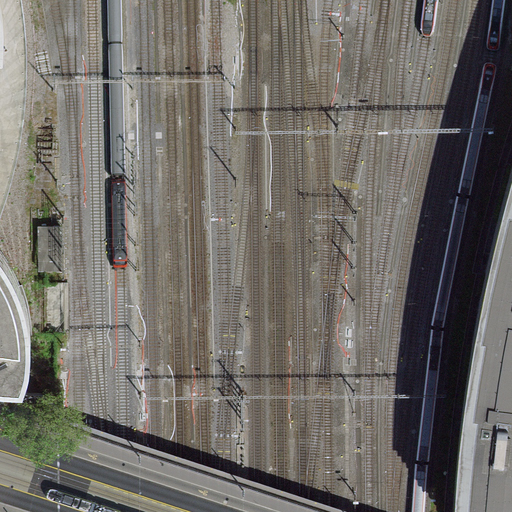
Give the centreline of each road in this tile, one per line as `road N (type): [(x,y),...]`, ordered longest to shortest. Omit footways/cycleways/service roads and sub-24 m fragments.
road 1 (unknown): [(511,507),(461,490),(478,347),(511,205)]
road 2 (secondary): [(216,511),(0,439)]
